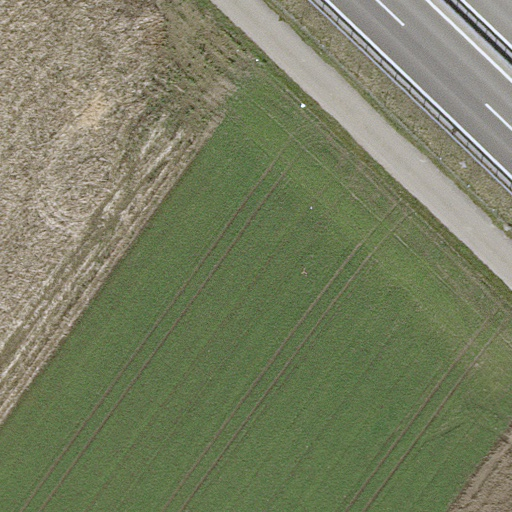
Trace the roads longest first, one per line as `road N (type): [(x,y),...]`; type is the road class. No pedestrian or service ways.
road 1 (track): [(511,263),(237,0)]
road 2 (trunk): [(380,0),(511,125)]
